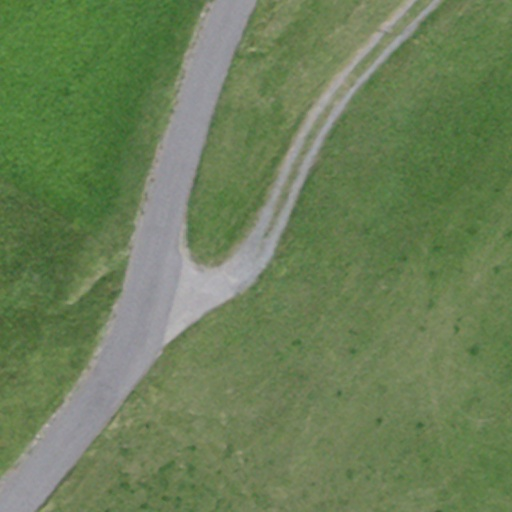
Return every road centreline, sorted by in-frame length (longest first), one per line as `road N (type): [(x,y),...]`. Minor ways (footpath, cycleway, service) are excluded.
road 1 (tertiary): [(12,511),(113,379),(148,292),(206,89),(244,0)]
road 2 (track): [(431,0),(332,100),(247,268),(180,300),(148,292)]
